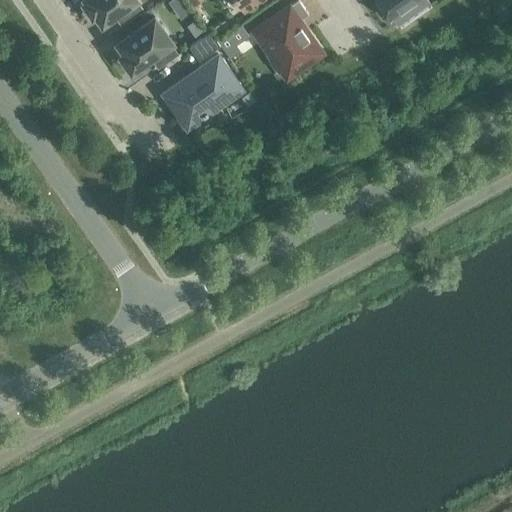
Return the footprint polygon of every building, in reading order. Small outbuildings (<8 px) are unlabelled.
[(86,0),(87,1),(85,3),(93,14),(96,13),(103,22),(114,14),(122,25),(143,10),(136,0),(86,0)] [(236,0),(243,10),(258,0),(236,0)] [(309,13),(299,0),(296,0),(253,30),(271,55),(271,60),(277,68),(281,70),(283,73),(282,74),(286,81),(298,72),(297,71),(323,52),(300,19),(309,13)] [(376,0),(390,18),(416,0),(376,0)] [(172,42),(154,17),(118,42),(126,52),(122,55),(132,70),(151,57),(158,67),(178,53),(170,43),(172,42)] [(205,32),(197,20),(188,26),(196,38),(205,32)] [(242,25),(219,41),(231,57),(241,50),(237,44),(249,35),(242,25)] [(211,31),(190,46),(199,59),(220,44),(211,31)] [(218,55),(164,93),(180,116),(178,118),(187,131),(199,122),(197,120),(242,89),(218,55)] [(257,101),(251,92),(242,98),(248,107),(257,101)]
